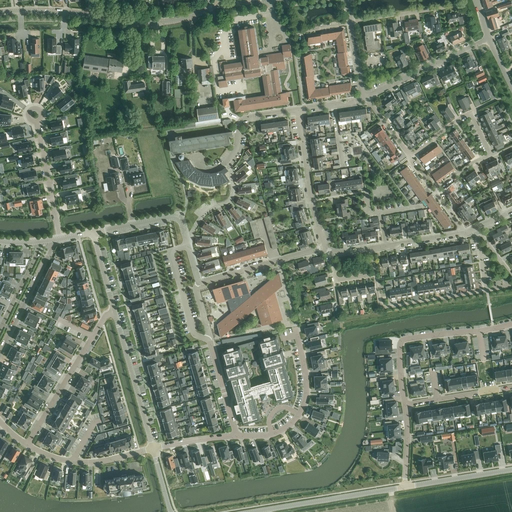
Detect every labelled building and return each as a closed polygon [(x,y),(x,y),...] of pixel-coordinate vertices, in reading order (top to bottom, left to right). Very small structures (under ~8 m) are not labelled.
[(492,4),(498,2),(497,0),(495,0),(494,0),(482,0),(483,4),(485,9),(490,7),(493,6),(492,4)] [(497,8),(486,12),(488,19),(495,17),(500,15),(497,8)] [(448,15),(449,22),(459,21),(460,25),(464,24),(463,16),(459,17),(458,13),(448,15)] [(434,27),(434,32),(437,32),(441,31),(440,24),(436,25),(435,17),(427,18),(428,28),(434,27)] [(497,18),(491,20),(495,30),(501,29),(497,18)] [(411,21),(405,22),(406,31),(419,29),(419,33),(423,32),(421,21),(418,22),(418,19),(417,19),(411,20),(411,21)] [(399,35),(398,33),(402,33),(401,26),(397,27),(397,22),(389,23),(391,36),(399,35)] [(366,35),(365,35),(367,51),(381,49),(379,40),(374,41),(373,32),(382,30),(381,23),(363,26),(364,31),(365,31),(366,35)] [(263,75),(266,95),(281,93),(278,70),(286,68),(284,58),(292,56),(290,44),(282,45),(283,52),(264,55),(264,57),(259,58),(254,27),(248,28),(248,26),(245,27),(245,29),(239,29),(244,62),(222,65),(222,62),(220,62),(221,72),(223,72),(224,76),(218,77),(220,88),(228,86),(227,80),(254,76),(263,75)] [(335,32),(336,39),(345,37),(344,29),(340,29),(340,31),(335,32)] [(330,40),(336,39),(335,32),(335,30),(328,31),(330,40)] [(322,41),(330,40),(328,31),(321,32),(321,33),(322,41)] [(450,37),(454,45),(460,42),(465,39),(461,32),(450,37)] [(322,42),(322,41),(321,33),(314,35),(315,43),(322,42)] [(440,44),(434,47),(437,53),(447,48),(445,45),(448,44),(445,37),(443,34),(441,35),(442,38),(438,40),(440,44)] [(308,45),(315,43),(314,35),(306,36),(308,45)] [(345,37),(336,39),(337,46),(346,44),(345,37)] [(498,40),(503,51),(509,48),(505,37),(503,37),(498,40)] [(55,54),(61,54),(61,46),(56,45),(56,39),(48,38),(47,52),(55,52),(55,54)] [(14,54),(21,54),(20,43),(16,43),(16,39),(7,40),(9,52),(14,52),(14,54)] [(32,43),(30,43),(31,45),(31,53),(31,56),(39,56),(39,53),(39,39),(32,39),(32,43)] [(70,51),(70,52),(78,53),(79,39),(70,39),(70,44),(65,44),(65,51),(70,51)] [(337,46),(338,53),(346,52),(347,52),(346,44),(337,46)] [(416,53),(420,61),(425,58),(425,57),(428,55),(427,54),(429,53),(428,49),(426,45),(423,46),(423,45),(416,48),(418,52),(416,53)] [(404,56),(408,55),(405,48),(400,50),(402,54),(396,57),(401,68),(408,64),(404,56)] [(337,53),(338,60),(347,59),(346,52),(338,53),(337,53)] [(302,55),(303,62),(312,61),(311,53),(302,55)] [(106,58),(84,55),(82,69),(107,73),(108,70),(121,72),(123,61),(106,58)] [(152,56),(148,56),(148,69),(151,69),(152,69),(164,70),(164,56),(152,56)] [(470,56),(463,59),(467,68),(466,69),(467,73),(474,69),(473,68),(478,66),(475,61),(473,62),(470,56)] [(339,68),(341,68),(348,66),(347,59),(338,60),(339,68)] [(303,62),(304,69),(313,68),(312,61),(303,62)] [(443,77),(445,81),(457,75),(452,64),(447,67),(448,69),(446,70),(446,69),(440,72),(443,77)] [(348,66),(341,68),(342,75),(351,73),(349,66),(348,66)] [(199,81),(202,81),(202,85),(212,84),(212,80),(207,80),(206,68),(198,69),(199,81)] [(304,69),(305,76),(313,75),(314,75),(313,68),(304,69)] [(421,79),(424,85),(435,80),(437,85),(440,83),(437,77),(434,78),(432,74),(421,79)] [(304,76),(305,84),(314,82),(313,75),(305,76),(304,76)] [(36,83),(36,91),(38,91),(38,92),(42,92),(42,91),(44,91),(43,78),(35,78),(36,79),(33,79),(34,83),(36,83)] [(25,84),(17,86),(19,97),(27,95),(26,87),(29,86),(28,79),(24,80),(25,84)] [(130,80),(123,81),(125,93),(131,92),(145,90),(144,83),(130,85),(130,80)] [(414,83),(404,87),(408,96),(412,94),(413,97),(419,94),(418,92),(422,91),(417,81),(414,83)] [(50,95),(48,97),(52,102),(63,93),(58,87),(60,85),(57,82),(52,86),(54,89),(50,93),(50,95)] [(305,84),(306,90),(315,89),(314,82),(305,84)] [(351,83),(344,84),(345,93),(352,92),(351,83)] [(482,88),(477,90),(478,92),(479,92),(483,101),(490,97),(486,90),(490,89),(487,83),(481,86),(482,88)] [(344,84),(337,85),(338,94),(345,93),(344,84)] [(329,86),(329,87),(331,95),(338,94),(337,85),(329,86)] [(329,87),(323,88),(324,97),(331,96),(331,95),(329,87)] [(323,88),(315,89),(316,96),(316,98),(324,97),(323,88)] [(315,89),(306,90),(308,100),(311,99),(311,97),(316,96),(315,89)] [(224,107),(230,106),(229,100),(234,100),(235,108),(234,110),(236,111),(238,112),(239,111),(248,110),(251,110),(251,109),(258,108),(259,109),(265,108),(265,107),(284,104),(285,105),(287,103),(287,104),(289,102),(288,101),(287,97),(290,96),(289,92),(281,93),(266,95),(246,98),(245,95),(223,99),(224,107)] [(392,93),(387,96),(392,103),(394,106),(397,104),(397,103),(401,100),(400,99),(402,97),(399,92),(396,93),(397,95),(395,97),(392,93)] [(1,106),(11,109),(13,102),(8,100),(9,97),(3,95),(1,101),(2,102),(1,106)] [(63,111),(73,102),(69,96),(65,99),(58,105),(63,111)] [(392,103),(387,96),(382,100),(385,104),(383,106),(386,111),(391,108),(389,106),(392,103)] [(459,100),(463,110),(470,107),(469,105),(472,103),(469,97),(466,98),(466,97),(459,100)] [(197,109),(199,121),(219,118),(217,106),(215,106),(197,109)] [(441,111),(448,120),(454,116),(448,107),(441,111)] [(361,109),(362,118),(367,117),(368,121),(369,121),(369,122),(371,122),(370,121),(371,120),(370,113),(367,113),(366,109),(361,109)] [(479,117),(482,122),(494,116),(491,111),(489,112),(488,109),(479,113),(481,116),(479,117)] [(392,120),(395,125),(404,119),(400,114),(403,113),(401,110),(396,114),(398,116),(392,120)] [(0,123),(10,124),(10,122),(11,122),(12,118),(11,118),(11,115),(0,114),(0,123)] [(329,114),(324,115),(325,124),(330,123),(331,126),(334,126),(333,119),(330,119),(329,114)] [(429,117),(424,121),(427,125),(427,126),(426,126),(428,129),(429,128),(430,129),(431,128),(433,131),(439,127),(436,122),(439,120),(435,114),(430,118),(429,117)] [(50,122),(52,130),(63,128),(62,120),(66,119),(65,116),(57,118),(57,121),(50,122)] [(482,122),(484,127),(492,123),(491,120),(495,118),(494,116),(482,122)] [(315,130),(313,117),(307,117),(308,122),(305,123),(306,130),(310,129),(311,129),(311,130),(312,131),(315,130)] [(404,119),(395,125),(399,129),(404,125),(406,128),(412,123),(411,121),(407,123),(404,119)] [(288,120),(283,121),(284,130),(287,129),(287,132),(291,131),(290,126),(289,126),(288,120)] [(492,123),(484,127),(486,131),(495,128),(497,127),(497,126),(498,126),(497,124),(496,121),(492,123)] [(168,126),(168,130),(196,126),(196,125),(195,122),(168,126)] [(262,133),(268,132),(266,124),(261,124),(261,125),(258,126),(259,133),(262,132),(262,133)] [(374,133),(377,136),(384,131),(382,128),(381,126),(376,130),(374,127),(369,131),(372,135),(374,133)] [(403,136),(406,140),(415,134),(412,130),(414,128),(412,126),(407,129),(409,132),(403,136)] [(495,128),(486,131),(489,136),(497,132),(496,130),(498,129),(497,127),(495,128)] [(23,128),(11,130),(13,138),(24,136),(23,128)] [(448,138),(450,141),(452,139),(459,134),(456,129),(449,134),(450,136),(448,138)] [(232,131),(228,132),(225,133),(182,139),(182,136),(177,137),(176,137),(177,140),(170,141),(171,145),(171,149),(172,153),(180,152),(181,155),(180,155),(180,156),(180,157),(180,158),(181,158),(182,161),(177,162),(184,173),(191,180),(201,184),(211,186),(220,184),(229,180),(227,177),(224,173),(228,170),(226,167),(222,170),(217,173),(211,174),(204,173),(197,170),(193,166),(190,160),(184,161),(183,158),(184,158),(184,157),(184,156),(184,155),(183,154),(183,151),(230,144),(230,140),(229,135),(233,135),(232,131)] [(377,136),(380,141),(387,135),(386,133),(385,133),(384,131),(377,136)] [(51,144),(52,145),(63,143),(62,138),(67,137),(66,132),(60,133),(61,136),(50,138),(51,140),(50,140),(50,144),(51,144)] [(415,134),(406,140),(410,145),(413,143),(415,145),(422,139),(419,135),(417,132),(415,134)] [(489,136),(491,141),(504,135),(503,135),(502,135),(501,133),(498,135),(497,132),(489,136)] [(454,142),(455,143),(462,138),(459,134),(452,139),(450,141),(451,143),(454,142)] [(381,147),(381,146),(390,140),(389,138),(387,135),(380,141),(378,142),(381,147)] [(504,135),(491,141),(493,146),(494,146),(496,149),(497,148),(503,145),(505,145),(503,141),(506,140),(504,135)] [(453,145),(456,149),(458,148),(465,143),(462,138),(455,143),(453,145)] [(390,140),(381,146),(383,149),(384,151),(394,144),(392,142),(390,140)] [(19,152),(31,150),(29,142),(21,143),(21,141),(12,142),(14,149),(18,148),(19,152)] [(290,143),(279,145),(280,149),(284,148),(285,154),(295,152),(294,146),(290,147),(290,143)] [(456,149),(459,154),(461,152),(469,147),(465,143),(458,148),(456,149)] [(386,156),(397,148),(396,149),(395,147),(395,146),(394,144),(384,151),(387,155),(386,156)] [(437,144),(431,148),(436,155),(442,151),(437,144)] [(60,150),(53,152),(55,160),(66,157),(65,150),(67,149),(70,148),(71,148),(71,145),(66,146),(59,147),(60,150)] [(459,154),(462,158),(465,156),(472,151),(469,147),(461,152),(459,154)] [(397,148),(386,156),(386,157),(387,159),(389,159),(392,163),(397,159),(396,157),(400,153),(397,148)] [(431,148),(425,152),(430,160),(436,155),(431,148)] [(243,156),(246,159),(252,155),(248,150),(245,152),(246,154),(243,156)] [(465,156),(462,158),(465,162),(466,162),(468,161),(472,158),(474,156),(475,156),(472,151),(465,156)] [(282,160),(280,160),(281,164),(291,162),(291,159),(295,158),(295,152),(285,154),(281,154),(282,160)] [(430,160),(425,152),(419,157),(424,164),(430,160)] [(22,166),(34,164),(32,156),(20,158),(22,166)] [(117,157),(111,159),(113,168),(119,167),(117,157)] [(120,160),(122,170),(129,169),(127,158),(120,160)] [(497,159),(491,162),(496,171),(501,168),(503,171),(505,170),(502,163),(499,164),(497,159)] [(60,172),(60,173),(72,171),(70,163),(71,163),(71,160),(65,161),(65,164),(59,165),(60,169),(59,169),(59,172),(60,172)] [(450,162),(444,166),(450,173),(455,169),(450,162)] [(496,171),(491,162),(486,165),(488,169),(485,171),(489,178),(492,177),(490,174),(496,171)] [(246,173),(250,170),(245,164),(236,173),(238,176),(235,179),(236,180),(235,180),(237,183),(238,182),(239,183),(242,180),(243,181),(246,179),(245,178),(248,175),(246,173)] [(285,170),(284,171),(285,176),(298,174),(297,168),(293,169),(293,166),(285,167),(286,170),(285,170)] [(400,172),(404,177),(412,173),(408,166),(402,170),(400,172)] [(444,166),(438,170),(444,177),(450,173),(444,166)] [(24,181),(37,179),(35,170),(28,172),(28,169),(19,170),(20,174),(23,173),(24,181)] [(444,177),(438,170),(432,175),(435,179),(437,182),(444,177)] [(475,170),(470,174),(476,181),(479,179),(481,182),(485,179),(487,177),(483,172),(481,174),(481,173),(478,175),(475,170)] [(117,189),(116,184),(120,184),(117,172),(111,173),(111,177),(106,178),(109,191),(117,189)] [(131,184),(131,185),(132,185),(136,184),(140,184),(140,183),(144,182),(144,183),(145,182),(143,173),(143,172),(142,173),(138,174),(138,173),(134,174),(130,175),(129,175),(129,176),(131,184)] [(404,177),(409,184),(417,179),(412,173),(404,177)] [(70,178),(62,180),(63,184),(62,184),(63,187),(63,188),(76,186),(75,178),(77,177),(76,174),(69,175),(70,178)] [(285,176),(284,176),(286,185),(295,183),(295,180),(299,179),(298,174),(285,176)] [(476,181),(470,174),(466,177),(469,182),(467,183),(471,189),(475,186),(473,184),(476,181)] [(335,179),(331,180),(332,187),(336,186),(336,191),(342,190),(340,182),(340,179),(335,180),(335,179)] [(409,184),(413,189),(421,185),(417,179),(409,184)] [(327,184),(324,184),(325,193),(330,192),(330,187),(332,187),(331,180),(330,180),(326,181),(327,184)] [(325,193),(324,184),(320,185),(320,182),(315,182),(316,189),(319,189),(319,194),(325,193)] [(27,196),(40,193),(38,185),(30,186),(30,183),(22,185),(23,191),(26,190),(27,196)] [(243,187),(239,188),(240,194),(244,193),(244,194),(248,194),(248,193),(252,192),(252,189),(256,189),(255,183),(243,184),(243,187)] [(413,189),(417,195),(425,190),(421,185),(413,189)] [(291,189),(291,195),(301,194),(300,188),(295,189),(294,186),(288,187),(289,190),(291,189)] [(446,195),(449,200),(457,194),(454,190),(455,188),(454,186),(449,189),(450,192),(446,195)] [(72,195),(65,196),(65,199),(64,199),(65,202),(66,202),(67,205),(79,202),(77,194),(80,194),(79,190),(72,191),(72,195)] [(424,199),(429,195),(425,190),(417,195),(421,201),(423,200),(424,199)] [(510,203),(506,194),(501,196),(499,193),(497,194),(500,200),(501,202),(503,201),(505,205),(510,203)] [(301,194),(291,195),(292,201),(289,201),(289,204),(297,203),(297,200),(301,200),(301,194)] [(424,199),(428,205),(435,200),(431,194),(429,195),(424,199)] [(457,194),(449,200),(452,204),(457,201),(459,203),(464,200),(462,197),(460,198),(457,194)] [(240,207),(243,208),(243,207),(248,209),(249,206),(253,208),(256,203),(244,197),(243,200),(239,198),(238,199),(237,199),(236,202),(237,203),(236,204),(240,206),(240,207)] [(487,201),(489,203),(492,211),(497,209),(495,205),(498,203),(495,197),(490,199),(487,201)] [(43,208),(41,199),(29,201),(31,210),(34,209),(35,215),(36,215),(36,216),(39,216),(39,215),(42,214),(41,208),(43,208)] [(336,204),(337,210),(346,209),(346,205),(349,205),(348,199),(342,200),(342,203),(336,204)] [(428,205),(432,211),(440,206),(435,200),(428,205)] [(458,212),(461,216),(472,208),(470,206),(469,207),(466,202),(461,206),(462,208),(458,212)] [(492,211),(489,203),(486,205),(484,202),(479,204),(482,211),(485,209),(487,214),(492,211)] [(294,212),(296,217),(305,215),(303,209),(299,210),(299,209),(298,209),(298,208),(297,205),(290,207),(291,210),(291,212),(294,212)] [(229,209),(229,210),(228,210),(231,214),(230,215),(232,217),(233,217),(236,220),(235,221),(238,224),(246,218),(238,208),(236,210),(233,207),(232,207),(231,206),(229,209)] [(432,211),(436,217),(444,212),(440,206),(432,211)] [(472,208),(461,216),(464,221),(467,219),(470,222),(476,217),(472,212),(473,211),(472,208)] [(346,209),(337,210),(338,216),(344,216),(345,219),(351,218),(350,212),(347,212),(346,209)] [(218,219),(217,220),(219,223),(220,222),(222,226),(225,225),(227,229),(232,226),(226,215),(223,216),(221,212),(220,213),(219,212),(216,214),(217,215),(216,215),(218,219)] [(436,217),(440,223),(448,217),(444,212),(436,217)] [(305,215),(296,217),(297,222),(293,223),(294,224),(293,225),(293,227),(294,227),(295,228),(301,226),(304,226),(303,221),(306,220),(305,215)] [(448,217),(440,223),(445,229),(452,223),(448,217)] [(427,222),(423,223),(425,233),(427,232),(427,231),(430,231),(430,226),(433,226),(432,219),(427,220),(427,222)] [(414,234),(413,225),(409,225),(408,222),(405,222),(406,226),(407,226),(409,234),(411,234),(412,234),(412,235),(414,234)] [(205,231),(208,233),(209,232),(213,234),(214,232),(218,234),(220,231),(221,229),(212,223),(210,226),(205,223),(205,224),(204,223),(202,226),(203,227),(202,228),(206,230),(205,231)] [(401,226),(396,227),(397,235),(400,235),(401,236),(406,235),(404,223),(401,224),(401,226)] [(374,226),(371,227),(373,240),(379,239),(378,234),(381,233),(380,227),(380,224),(375,225),(374,226)] [(495,241),(496,241),(501,239),(503,241),(505,240),(509,239),(506,233),(503,234),(502,232),(508,229),(506,225),(497,230),(498,232),(493,235),(495,241)] [(397,235),(396,227),(390,227),(390,226),(386,226),(388,238),(393,237),(394,236),(397,235)] [(373,240),(371,227),(367,227),(366,227),(361,227),(363,236),(366,236),(367,241),(373,240)] [(356,234),(352,235),(353,243),(360,242),(359,237),(362,236),(361,230),(361,228),(357,229),(357,231),(355,231),(356,234)] [(302,235),(303,239),(311,236),(309,230),(303,232),(302,229),(295,231),(296,234),(299,233),(300,236),(302,235)] [(158,232),(160,241),(165,240),(165,237),(167,237),(166,232),(164,233),(163,230),(158,231),(158,232)] [(353,243),(352,235),(348,235),(348,232),(342,233),(343,239),(346,239),(347,244),(353,243)] [(202,246),(205,246),(205,245),(210,246),(210,242),(215,243),(215,237),(204,236),(204,239),(198,239),(198,240),(197,240),(197,243),(198,243),(198,244),(202,245),(202,246)] [(311,236),(303,239),(304,242),(302,242),(303,245),(300,246),(301,249),(307,247),(306,244),(313,242),(311,236)] [(506,240),(507,243),(501,246),(504,252),(511,248),(511,244),(511,242),(511,241),(511,238),(511,237),(506,240)] [(117,247),(118,252),(124,251),(123,248),(121,239),(115,240),(116,243),(114,243),(115,247),(117,247)] [(265,244),(258,247),(261,257),(263,256),(263,255),(267,254),(265,244)] [(71,246),(72,256),(73,258),(79,257),(78,255),(76,245),(71,246)] [(433,246),(431,247),(433,259),(438,258),(439,258),(437,249),(433,249),(433,246)] [(60,251),(58,251),(59,257),(62,256),(62,260),(68,259),(68,258),(68,257),(66,247),(61,248),(60,248),(60,251)] [(199,254),(199,255),(198,255),(199,258),(200,258),(200,259),(205,258),(205,259),(208,259),(208,258),(212,257),(212,253),(216,252),(215,247),(213,247),(204,249),(204,252),(199,254)] [(258,247),(251,249),(253,258),(258,257),(258,258),(261,257),(258,247)] [(251,249),(244,251),(247,261),(249,260),(249,259),(253,258),(251,249)] [(9,265),(9,262),(16,262),(16,252),(15,252),(15,251),(11,251),(11,252),(10,252),(9,258),(6,258),(6,264),(9,265)] [(16,252),(16,262),(16,265),(25,265),(26,259),(23,259),(23,252),(21,252),(21,251),(18,251),(18,252),(16,252)] [(244,251),(237,253),(240,262),(244,261),(244,262),(247,261),(244,251)] [(237,253),(230,255),(233,265),(236,264),(235,264),(235,263),(240,262),(237,253)] [(400,256),(397,256),(398,265),(399,271),(403,270),(402,264),(408,264),(406,254),(401,255),(400,255),(400,256)] [(233,265),(230,255),(223,257),(226,266),(230,265),(230,266),(233,265)] [(391,257),(388,258),(387,258),(389,266),(390,272),(393,272),(392,266),(398,265),(397,256),(391,257)] [(315,264),(312,265),(314,272),(318,271),(317,269),(318,268),(318,266),(325,264),(323,257),(313,260),(315,264)] [(387,258),(388,258),(387,257),(381,258),(381,259),(378,259),(381,274),(384,273),(383,267),(389,266),(387,258)] [(215,266),(220,265),(218,259),(207,262),(208,265),(203,267),(204,273),(209,271),(209,273),(212,272),(212,270),(216,269),(215,266)] [(132,267),(133,267),(131,261),(121,264),(123,270),(132,267)] [(314,272),(312,265),(309,266),(308,261),(305,262),(298,264),(300,271),(308,269),(308,271),(309,271),(310,273),(314,272)] [(59,272),(61,267),(58,265),(53,262),(52,262),(49,267),(59,272)] [(86,277),(86,276),(85,277),(84,273),(83,269),(82,266),(76,268),(79,278),(74,280),(86,277)] [(57,277),(59,272),(49,267),(47,272),(57,277)] [(444,278),(443,278),(446,291),(451,290),(450,282),(453,282),(453,281),(452,279),(452,276),(451,271),(451,270),(448,270),(449,276),(446,277),(447,280),(444,281),(444,278)] [(54,281),(57,277),(47,272),(45,277),(54,281)] [(213,290),(214,290),(218,303),(228,300),(232,313),(217,325),(217,324),(221,338),(221,337),(257,307),(262,326),(283,320),(275,292),(282,283),(279,272),(279,273),(251,296),(251,295),(250,293),(250,292),(250,290),(249,290),(249,292),(246,293),(244,288),(244,287),(243,286),(243,285),(242,284),(241,284),(240,283),(239,283),(238,283),(237,283),(213,290)] [(19,286),(22,276),(15,274),(12,285),(19,286)] [(314,278),(317,287),(328,283),(326,278),(328,278),(327,274),(314,278)] [(135,277),(126,280),(128,285),(137,283),(141,281),(139,276),(135,277)] [(54,281),(45,277),(42,282),(52,286),(54,281)] [(87,282),(86,277),(74,280),(75,285),(87,282)] [(0,285),(0,287),(11,293),(13,288),(10,286),(11,283),(10,283),(5,280),(3,279),(0,285)] [(417,281),(413,282),(414,288),(418,288),(419,295),(424,294),(423,284),(417,285),(417,281)] [(52,286),(42,282),(40,286),(50,291),(52,286)] [(408,286),(406,287),(407,297),(413,296),(412,289),(414,288),(413,282),(410,282),(410,283),(408,284),(408,286)] [(366,285),(365,285),(367,294),(368,300),(371,299),(370,293),(376,292),(375,283),(369,284),(369,285),(366,285)] [(356,286),(358,295),(357,295),(358,301),(362,301),(361,295),(367,294),(365,285),(359,286),(356,287),(356,286)] [(50,291),(40,286),(37,291),(48,296),(47,296),(50,291)] [(347,288),(348,297),(349,303),(353,302),(352,296),(357,295),(358,295),(356,286),(350,287),(350,288),(347,288)] [(397,299),(395,289),(392,289),(392,286),(386,286),(387,294),(390,294),(391,300),(397,299)] [(0,287),(0,297),(1,298),(2,295),(8,298),(11,293),(0,287)] [(90,292),(88,287),(79,290),(80,295),(78,295),(78,296),(90,292)] [(129,290),(131,295),(140,293),(142,293),(140,287),(138,288),(129,290)] [(316,290),(317,294),(320,293),(321,300),(331,297),(330,292),(329,290),(326,291),(325,288),(316,290)] [(348,297),(347,288),(341,289),(338,290),(338,289),(337,289),(340,304),(343,304),(342,298),(348,297)] [(37,291),(35,296),(45,301),(48,296),(37,291)] [(78,296),(79,301),(92,297),(91,297),(90,292),(78,296)] [(130,295),(132,301),(142,298),(140,293),(131,295),(130,295)] [(35,296),(32,301),(43,306),(45,301),(35,296)] [(79,301),(80,306),(93,303),(92,297),(79,301)] [(32,301),(33,301),(31,306),(39,310),(43,312),(45,307),(43,306),(32,301)] [(144,308),(147,308),(145,302),(133,305),(134,311),(135,311),(144,308)] [(80,306),(80,308),(81,312),(95,308),(93,303),(80,306)] [(317,307),(318,312),(319,313),(322,312),(322,313),(334,311),(332,304),(321,306),(321,307),(317,307)] [(81,312),(83,317),(96,313),(95,308),(81,312)] [(144,308),(135,311),(136,316),(145,313),(148,313),(147,308),(144,308)] [(28,312),(26,317),(37,322),(39,317),(41,318),(43,316),(37,313),(36,316),(28,312)] [(83,317),(85,316),(86,321),(94,319),(94,320),(96,319),(97,319),(95,313),(96,313),(83,317)] [(145,313),(136,316),(138,321),(147,318),(149,318),(148,313),(145,313)] [(30,329),(35,331),(37,328),(34,327),(37,322),(26,317),(23,322),(31,326),(30,329)] [(147,318),(138,321),(139,326),(148,323),(150,323),(149,318),(147,318)] [(314,327),(306,328),(306,330),(307,336),(318,333),(316,326),(319,326),(318,322),(313,323),(314,327)] [(141,332),(150,329),(152,329),(150,323),(148,323),(139,326),(141,332)] [(17,334),(28,340),(31,335),(33,336),(34,333),(29,330),(28,333),(20,329),(17,334)] [(28,346),(26,345),(28,340),(17,334),(15,339),(23,343),(21,346),(27,349),(28,346)] [(506,335),(500,336),(502,347),(508,346),(508,348),(511,347),(511,341),(508,342),(506,335)] [(277,336),(270,338),(270,336),(228,348),(229,350),(223,352),(226,365),(224,365),(228,379),(230,379),(238,404),(236,404),(236,405),(236,406),(236,407),(237,410),(238,412),(240,411),(243,424),(250,422),(250,423),(255,422),(255,421),(261,419),(254,397),(262,395),(263,399),(265,398),(268,398),(267,393),(274,391),(277,401),(283,399),(283,400),(288,399),(288,398),(294,396),(284,363),(286,362),(282,349),(280,349),(277,336)] [(311,341),(309,342),(309,343),(311,350),(315,349),(322,347),(321,339),(319,340),(318,336),(311,338),(311,341)] [(495,344),(492,345),(493,351),(502,349),(502,347),(500,336),(494,337),(495,344)] [(66,338),(63,342),(74,349),(77,344),(71,340),(66,338)] [(145,347),(154,345),(156,344),(155,338),(152,339),(144,342),(145,347)] [(376,346),(376,353),(388,353),(388,352),(387,352),(387,350),(388,350),(388,349),(392,349),(392,340),(387,340),(379,341),(380,346),(376,346)] [(468,341),(461,342),(463,353),(469,352),(470,354),(473,354),(472,348),(469,348),(468,341)] [(71,354),(74,349),(63,342),(61,347),(65,350),(68,352),(71,354)] [(444,343),(439,343),(441,356),(447,355),(447,353),(450,352),(450,351),(449,346),(446,347),(446,342),(444,343)] [(456,350),(453,351),(454,357),(457,356),(457,354),(463,353),(461,342),(455,343),(456,350)] [(434,351),(431,352),(432,358),(435,357),(441,356),(439,343),(433,344),(434,351)] [(422,345),(417,346),(419,358),(425,357),(426,358),(429,357),(428,352),(428,351),(425,352),(424,345),(422,345)] [(20,357),(22,352),(25,353),(26,350),(20,348),(19,350),(11,346),(9,352),(20,357)] [(417,346),(411,347),(413,359),(419,358),(417,346)] [(146,352),(147,358),(155,356),(156,359),(165,357),(164,353),(160,354),(158,349),(155,349),(146,352)] [(319,355),(311,357),(313,363),(327,360),(324,360),(323,354),(325,354),(325,350),(318,352),(319,355)] [(188,353),(186,354),(188,359),(199,356),(197,351),(188,353)] [(18,362),(20,357),(9,352),(6,357),(14,361),(13,363),(18,366),(20,363),(18,362)] [(63,367),(66,362),(63,361),(65,357),(60,354),(56,352),(51,360),(63,367)] [(384,355),(378,356),(378,359),(380,359),(381,365),(392,364),(392,358),(384,358),(384,355)] [(199,356),(188,359),(189,365),(195,363),(200,361),(199,356)] [(99,368),(100,362),(92,357),(88,363),(95,367),(96,366),(99,368)] [(150,364),(148,365),(149,370),(161,367),(158,367),(157,362),(160,362),(159,358),(156,359),(150,361),(150,364)] [(100,362),(99,368),(104,367),(104,369),(108,368),(108,366),(111,365),(109,359),(100,362)] [(51,360),(46,368),(47,369),(55,374),(57,370),(60,372),(63,367),(51,360)] [(313,366),(312,366),(313,369),(314,369),(321,368),(321,371),(327,369),(327,366),(328,366),(327,360),(313,363),(313,366)] [(0,369),(12,374),(14,369),(16,370),(18,368),(12,365),(11,368),(3,364),(0,369)] [(381,372),(379,372),(380,375),(386,374),(385,371),(393,371),(392,364),(381,365),(381,372)] [(161,367),(149,370),(151,375),(162,372),(161,367)] [(9,379),(12,374),(0,369),(0,374),(4,377),(2,380),(10,384),(11,380),(9,379)] [(162,372),(151,375),(152,378),(152,380),(152,381),(161,378),(160,373),(162,372)] [(327,382),(327,376),(328,376),(328,373),(322,373),(322,376),(315,376),(315,382),(327,382)] [(51,386),(55,381),(47,376),(44,374),(40,380),(51,386)] [(89,377),(87,379),(81,376),(80,376),(78,379),(79,379),(78,381),(89,388),(88,387),(93,379),(89,377)] [(117,386),(116,383),(116,382),(115,379),(114,376),(108,377),(110,382),(107,383),(109,388),(106,389),(106,390),(117,386)] [(386,377),(380,378),(381,388),(394,386),(394,379),(387,380),(386,377)] [(420,380),(417,380),(417,383),(419,394),(426,393),(424,379),(420,380)] [(40,380),(37,385),(40,387),(48,392),(51,386),(40,380)] [(78,381),(75,387),(80,390),(79,393),(84,396),(89,388),(78,381)] [(165,382),(153,386),(155,391),(167,388),(165,382)] [(199,390),(196,390),(196,391),(208,387),(206,382),(197,385),(199,390)] [(315,382),(316,389),(322,389),(322,392),(328,392),(328,388),(327,388),(327,382),(315,382)] [(5,387),(9,389),(10,386),(3,383),(2,386),(0,385),(0,391),(3,393),(5,387)] [(419,394),(417,383),(411,384),(412,395),(419,394)] [(106,395),(118,392),(119,392),(117,386),(106,390),(107,395),(106,395)] [(385,394),(382,394),(383,397),(389,396),(388,393),(395,392),(394,386),(384,387),(385,394)] [(208,387),(196,391),(198,396),(209,393),(208,387)] [(167,388),(155,391),(157,396),(168,393),(167,388)] [(118,392),(106,395),(108,400),(120,397),(118,392)] [(40,405),(43,400),(37,396),(32,393),(29,398),(40,405)] [(79,405),(82,400),(71,393),(68,398),(77,403),(79,405)] [(168,393),(157,396),(158,401),(169,398),(168,393)] [(321,398),(317,398),(316,403),(320,403),(320,406),(324,406),(324,404),(329,404),(329,400),(334,400),(334,395),(321,394),(321,398)] [(120,397),(108,400),(109,406),(112,405),(121,402),(122,402),(120,396),(120,397)] [(29,398),(27,403),(31,405),(37,409),(40,405),(29,398)] [(77,409),(74,408),(77,404),(77,403),(68,398),(66,403),(77,409)] [(169,398),(158,401),(160,407),(171,404),(169,398)] [(389,399),(383,400),(385,409),(397,408),(397,401),(394,402),(394,398),(389,399)] [(74,414),(77,409),(66,403),(63,408),(72,413),(74,414)] [(475,411),(471,411),(472,415),(475,415),(481,414),(479,403),(473,404),(475,411)] [(62,410),(60,412),(69,417),(72,413),(63,408),(62,410)] [(172,408),(161,411),(162,416),(174,413),(172,408)] [(397,408),(385,409),(386,419),(391,418),(392,418),(392,415),(398,414),(397,408)] [(311,416),(323,420),(325,414),(327,415),(328,412),(321,409),(320,412),(313,410),(311,416)] [(415,412),(416,415),(415,416),(415,419),(416,419),(417,425),(423,424),(421,411),(415,412)] [(20,418),(29,423),(31,421),(30,421),(32,417),(27,414),(23,412),(20,418)] [(69,417),(60,412),(57,416),(68,423),(71,418),(69,417)] [(174,413),(162,416),(164,421),(175,418),(174,413)] [(57,417),(55,421),(66,427),(68,423),(57,416),(57,417)] [(116,420),(117,426),(128,423),(126,417),(116,420)] [(20,418),(17,423),(21,426),(20,427),(23,429),(24,428),(25,429),(28,425),(29,423),(20,418)] [(175,418),(164,421),(165,427),(177,423),(175,418)] [(65,428),(66,427),(55,421),(52,426),(58,430),(61,431),(63,427),(65,428)] [(391,421),(385,422),(386,425),(388,425),(389,431),(400,430),(400,423),(392,424),(391,421)] [(177,423),(165,427),(167,432),(178,429),(177,423)] [(309,423),(304,429),(315,437),(320,430),(322,432),(324,429),(318,425),(316,428),(309,423)] [(178,429),(167,432),(168,437),(180,434),(178,429)] [(389,437),(388,438),(388,441),(394,440),(394,437),(401,436),(400,430),(389,431),(389,437)] [(58,444),(61,439),(60,438),(62,436),(57,432),(55,435),(49,431),(48,432),(47,431),(45,434),(46,435),(45,437),(58,444)] [(297,435),(293,438),(301,448),(308,442),(302,435),(301,436),(298,434),(297,435)] [(123,449),(129,447),(125,435),(120,437),(123,449)] [(129,447),(134,445),(133,442),(134,442),(133,439),(132,439),(131,436),(126,437),(125,435),(129,447)] [(45,437),(44,439),(43,438),(41,441),(42,442),(53,449),(56,443),(58,444),(45,437)] [(120,439),(115,440),(118,450),(123,449),(120,437),(120,439)] [(8,443),(1,439),(0,440),(0,453),(2,454),(8,443)] [(113,452),(118,450),(115,440),(110,442),(113,452)] [(105,443),(108,453),(113,452),(110,442),(105,443)] [(108,453),(105,443),(105,444),(94,447),(97,454),(107,451),(107,453),(108,453)] [(281,446),(277,447),(282,458),(286,456),(287,459),(292,457),(291,454),(295,452),(292,446),(289,448),(287,443),(283,445),(283,444),(280,445),(281,446)] [(496,450),(484,452),(485,462),(490,461),(491,461),(493,461),(494,461),(494,460),(497,460),(499,460),(497,453),(501,452),(500,444),(495,445),(496,450)] [(220,448),(223,459),(230,457),(231,459),(235,458),(232,450),(229,451),(227,445),(220,448)] [(271,451),(269,445),(262,447),(266,457),(272,455),(273,457),(276,456),(274,450),(271,451)] [(378,452),(377,460),(381,460),(381,461),(385,461),(385,460),(389,460),(390,451),(395,452),(396,446),(390,445),(389,449),(384,449),(384,452),(378,452)] [(241,446),(235,448),(238,460),(245,458),(245,460),(248,459),(246,452),(243,452),(241,446)] [(10,454),(7,452),(4,457),(7,459),(8,458),(14,461),(20,451),(19,451),(20,450),(17,448),(16,449),(13,447),(10,454)] [(252,449),(249,450),(254,462),(260,459),(261,463),(265,462),(262,454),(259,455),(256,447),(252,449)] [(208,456),(205,457),(207,463),(210,462),(210,461),(217,459),(213,448),(209,449),(206,450),(208,456)] [(200,449),(192,451),(196,464),(203,462),(204,466),(208,465),(207,463),(205,457),(205,456),(202,457),(200,449)] [(462,456),(461,456),(461,460),(463,459),(463,464),(475,462),(476,462),(476,459),(479,458),(478,450),(474,451),(474,453),(462,455),(462,456)] [(187,453),(180,455),(181,458),(180,459),(181,462),(182,462),(183,466),(189,464),(190,468),(190,470),(194,469),(192,462),(190,462),(189,460),(188,456),(187,453)] [(173,455),(167,457),(170,469),(176,467),(177,470),(181,469),(178,458),(175,459),(173,455)] [(447,455),(438,457),(440,469),(449,468),(448,464),(455,463),(453,455),(447,457),(447,455)] [(24,456),(17,468),(22,472),(21,472),(20,473),(21,473),(20,475),(26,479),(34,466),(30,464),(32,460),(24,456)] [(426,459),(418,460),(420,472),(428,471),(427,467),(429,467),(434,466),(433,461),(432,459),(426,460),(426,459)] [(36,469),(34,474),(47,480),(50,472),(47,470),(49,466),(40,463),(37,470),(36,469)] [(59,482),(62,470),(56,469),(55,472),(53,471),(52,475),(54,476),(53,481),(59,482)] [(65,474),(64,488),(65,488),(70,489),(71,484),(75,484),(75,479),(77,480),(78,475),(76,475),(76,472),(70,471),(70,475),(65,474)] [(88,472),(83,472),(82,485),(87,485),(86,489),(92,489),(92,477),(88,477),(88,472)] [(97,485),(94,485),(94,492),(107,492),(136,488),(145,487),(145,483),(144,478),(143,475),(135,476),(134,474),(126,476),(122,476),(113,478),(114,479),(105,480),(99,480),(99,485),(97,485)]
